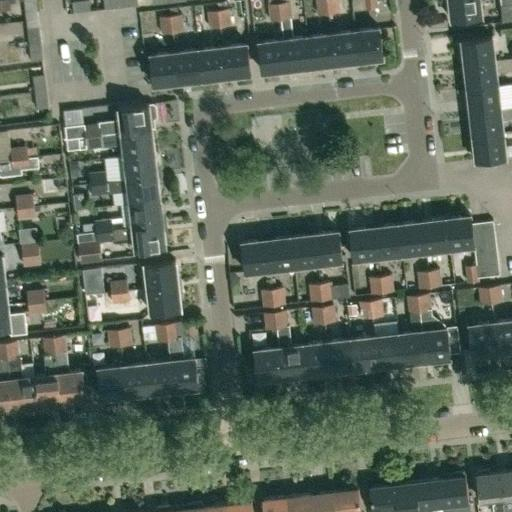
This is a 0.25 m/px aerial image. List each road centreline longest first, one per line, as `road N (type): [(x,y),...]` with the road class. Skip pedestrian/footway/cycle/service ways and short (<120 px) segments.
road 1 (residential): [(417,81),(192,112),(204,213)]
road 2 (residential): [(204,213),(403,190),(423,180),(417,81)]
road 3 (residential): [(511,420),(234,452)]
road 4 (residential): [(234,452),(204,213)]
road 5 (residential): [(234,452),(23,477)]
